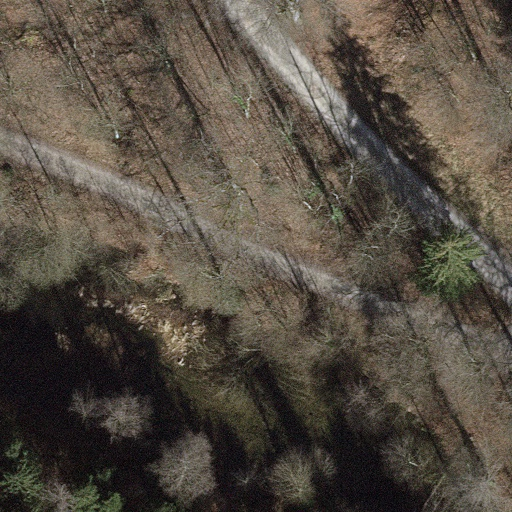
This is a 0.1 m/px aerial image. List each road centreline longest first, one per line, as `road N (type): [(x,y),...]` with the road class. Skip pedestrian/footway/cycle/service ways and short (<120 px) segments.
road 1 (track): [(300,275),(0,147)]
road 2 (track): [(300,275),(511,369)]
road 3 (track): [(230,0),(374,146)]
road 4 (track): [(374,146),(511,278)]
